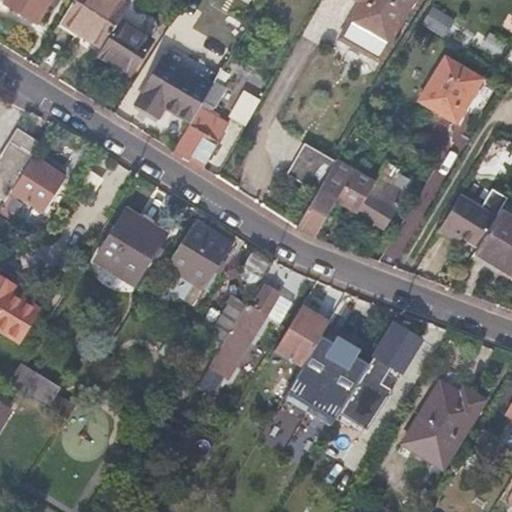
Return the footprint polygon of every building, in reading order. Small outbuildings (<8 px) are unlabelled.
[(0,0),(38,24),(52,0),(0,0)] [(130,7),(118,0),(75,0),(62,22),(76,32),(103,49),(120,21),(130,7)] [(413,0),(363,0),(346,30),(377,49),(406,0),(409,0),(412,2),(413,0)] [(420,23),(442,38),(453,21),(431,6),(420,23)] [(103,49),(99,55),(129,75),(151,42),(120,21),(103,49)] [(62,22),(59,28),(73,37),(76,32),(62,22)] [(488,31),(481,46),(501,56),(508,41),(488,31)] [(176,88),(203,103),(208,94),(224,67),(178,39),(149,85),(170,96),(176,88)] [(457,124),(483,80),(446,58),(420,101),(457,124)] [(228,118),(246,127),(260,100),(242,91),(228,118)] [(203,103),(200,108),(208,113),(216,99),(208,94),(203,103)] [(200,108),(174,151),(203,167),(228,125),(208,113),(200,108)] [(33,157),(44,141),(19,126),(0,154),(0,193),(7,198),(10,193),(12,189),(19,179),(33,157)] [(377,186),(380,181),(405,142),(389,132),(360,176),(377,186)] [(341,155),(333,168),(345,175),(353,163),(341,155)] [(63,176),(33,157),(19,179),(12,189),(42,208),(63,176)] [(288,195),(308,208),(329,175),(308,162),(288,195)] [(308,208),(297,226),(315,237),(339,201),(360,214),(377,186),(360,176),(357,174),(352,180),(345,175),(333,168),(329,175),(308,208)] [(377,186),(360,214),(386,231),(396,215),(394,213),(405,196),(380,181),(377,186)] [(7,198),(1,207),(10,212),(18,199),(10,193),(7,198)] [(463,238),(478,248),(497,218),(460,196),(442,225),(463,238)] [(139,282),(168,232),(127,207),(96,256),(139,282)] [(478,248),(476,251),(511,273),(511,217),(501,211),(497,218),(478,248)] [(214,273),(233,244),(197,221),(172,258),(187,267),(181,276),(208,291),(219,275),(214,273)] [(442,225),(439,230),(459,243),(463,238),(442,225)] [(248,250),(235,278),(255,288),(268,260),(248,250)] [(0,327),(20,339),(39,306),(12,289),(15,285),(0,276),(0,327)] [(252,307),(247,304),(243,310),(218,350),(208,366),(227,378),(278,296),(265,287),(252,307)] [(230,302),(205,341),(218,350),(243,310),(230,302)] [(330,322),(303,305),(277,347),(285,353),(305,365),(322,337),(330,322)] [(422,341),(394,324),(379,349),(397,359),(400,354),(410,359),(422,341)] [(368,365),(322,337),(305,365),(289,391),(335,420),(368,365)] [(305,365),(285,353),(260,393),(280,406),(289,391),(305,365)] [(19,363),(9,380),(50,402),(56,389),(59,384),(19,363)] [(211,403),(227,378),(208,366),(193,391),(211,403)] [(451,453),(487,397),(471,388),(466,394),(444,380),(413,429),(451,453)] [(511,405),(511,383),(498,406),(508,413),(511,405)] [(50,402),(70,413),(78,399),(56,389),(50,402)] [(0,420),(9,405),(0,399),(0,420)] [(484,428),(492,433),(503,416),(495,410),(484,428)] [(484,428),(471,448),(482,454),(494,435),(492,433),(484,428)]
